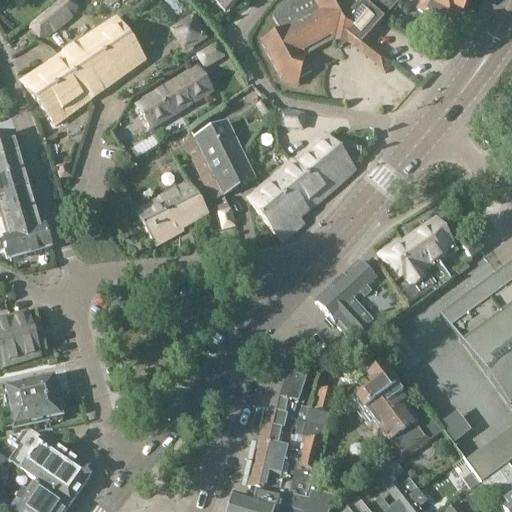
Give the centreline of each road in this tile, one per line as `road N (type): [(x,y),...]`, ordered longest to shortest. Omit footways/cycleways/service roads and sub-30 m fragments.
road 1 (residential): [(71,276),(247,262),(273,265),(295,282)]
road 2 (residential): [(71,276),(0,58)]
road 3 (secondary): [(295,282),(428,131)]
road 4 (residential): [(125,484),(75,300)]
road 5 (residential): [(198,511),(240,418),(235,390),(217,373)]
road 6 (secondary): [(125,484),(217,373)]
road 7 (secondary): [(428,131),(511,20)]
